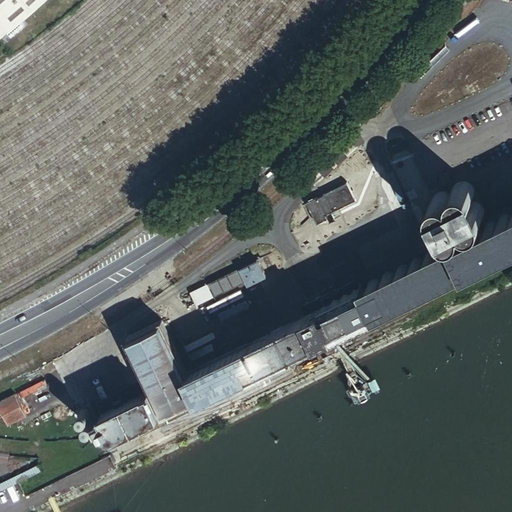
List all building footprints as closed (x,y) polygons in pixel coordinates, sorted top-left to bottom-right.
[(0,0),(0,33),(37,0),(0,0)] [(410,148),(398,153),(402,158),(412,153),(410,148)] [(412,153),(402,158),(399,159),(403,167),(416,161),(412,153)] [(408,180),(404,171),(398,174),(402,183),(408,180)] [(349,182),(307,202),(317,223),(328,218),(326,213),(357,198),(349,182)] [(435,195),(433,197),(432,201),(432,204),(432,207),(433,210),(435,212),(437,213),(441,214),(445,215),(444,218),(443,221),(443,225),(443,228),(445,231),(448,233),(451,234),(454,234),(458,233),(461,232),(463,229),(464,223),(466,222),(469,224),(472,224),(475,224),(478,222),(481,220),(482,219),(483,218),(484,215),(484,212),(482,207),(479,204),(476,202),(472,202),(471,200),(473,198),(474,197),(475,194),(474,191),(473,187),(470,184),(467,182),(463,182),(460,183),(456,184),(454,187),(453,190),(453,194),(451,195),(449,193),(448,193),(445,192),(442,192),(437,193),(435,195)] [(166,410),(374,311),(372,308),(377,306),(378,308),(381,309),(382,309),(385,308),(386,307),(388,306),(389,303),(389,300),(391,299),(393,301),(395,302),(396,303),(400,302),(402,301),(405,298),(405,295),(404,293),(405,292),(406,293),(408,293),(413,294),(415,294),(417,292),(418,289),(419,287),(418,285),(419,284),(421,287),(424,288),(428,288),(431,285),(433,282),(432,279),(433,279),(435,280),(438,281),(441,280),(444,278),(445,274),(446,272),(449,271),(451,273),(453,274),(456,275),(458,274),(463,270),(463,267),(462,264),(464,263),(467,265),(469,266),(472,266),(475,265),(476,263),(477,259),(477,257),(478,257),(480,259),(483,260),(486,260),(490,258),(492,256),(492,254),(491,251),(493,250),(495,252),(497,252),(499,253),(503,251),(505,250),(505,249),(506,245),(505,243),(508,242),(509,243),(511,244),(511,214),(511,215),(511,218),(509,219),(508,217),(506,216),(503,216),(501,217),(498,219),(497,222),(498,225),(497,226),(495,225),(493,223),(488,224),(486,224),(486,225),(484,227),(483,229),(483,231),(482,232),(480,230),(477,230),(474,230),(471,232),(469,238),(468,238),(466,237),(463,236),(461,236),(459,237),(457,238),(456,241),(456,245),(453,246),(450,244),(446,244),(443,245),(441,247),(440,250),(440,252),(437,254),(435,252),(433,251),(431,251),(428,252),(427,254),(425,256),(425,258),(425,260),(423,261),(421,258),(418,258),(416,258),(414,259),(411,261),(410,264),(411,267),(409,268),(406,266),(404,265),(401,265),(398,266),(396,269),(396,271),(396,274),(394,274),(392,272),(390,272),(388,272),(384,273),(382,276),(381,279),(382,281),(380,282),(378,279),(376,279),(373,279),(371,280),(369,282),(368,285),(368,288),(363,290),(362,287),(189,371),(163,320),(127,336),(153,387),(102,411),(106,420),(101,423),(104,430),(110,427),(114,435),(156,415),(158,417),(168,413),(166,410)] [(259,260),(192,292),(198,303),(247,279),(249,283),(266,275),(259,260)] [(27,416),(16,394),(0,401),(0,403),(10,424),(27,416)] [(106,434),(104,430),(101,423),(90,402),(78,408),(94,441),(106,434)] [(0,491),(44,471),(40,464),(0,482),(0,491)]
